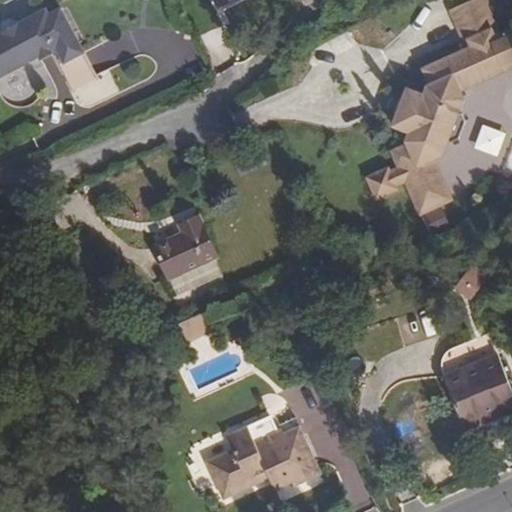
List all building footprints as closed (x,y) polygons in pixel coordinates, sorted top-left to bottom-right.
[(426,99),(409,92),(405,104),(407,107),(402,118),(399,118),(395,130),(412,136),(408,145),(409,148),(393,155),(401,172),(392,176),(390,173),(369,182),(379,203),(399,193),(398,190),(407,185),(422,218),(445,208),(426,167),(435,163),(444,159),(449,145),(453,146),(460,143),(467,126),(463,118),(459,117),(465,103),(461,95),(456,85),(497,66),(487,44),(496,40),(492,33),(497,31),(483,0),(480,0),(451,13),(465,46),(470,43),(473,50),(424,72),(432,88),(429,89),(426,99)] [(52,60),(58,57),(66,73),(86,63),(63,10),(51,15),(48,9),(20,23),(19,21),(10,18),(1,22),(0,27),(0,32),(0,33),(0,84),(42,65),(40,61),(50,56),(52,60)] [(456,85),(461,95),(511,71),(511,32),(496,40),(487,44),(497,66),(456,85)] [(50,56),(40,61),(42,65),(44,69),(54,64),(52,60),(50,56)] [(404,105),(401,104),(397,115),(400,116),(399,118),(402,118),(407,107),(405,104),(404,105)] [(479,126),(471,150),(495,158),(503,134),(479,126)] [(435,163),(426,167),(445,208),(454,204),(435,163)] [(39,237),(62,226),(55,211),(33,222),(39,237)] [(223,256),(205,215),(186,224),(190,233),(161,247),(176,277),(223,256)] [(62,226),(39,237),(44,247),(67,236),(62,226)] [(488,280),(474,269),(459,287),(473,299),(488,280)] [(203,314),(193,319),(196,325),(206,320),(203,314)] [(193,319),(178,325),(185,341),(210,330),(206,320),(196,325),(193,319)] [(457,404),(511,380),(502,361),(449,385),(457,404)] [(511,418),(511,382),(511,380),(457,404),(471,437),(489,429),(486,421),(504,413),(507,421),(511,418)] [(489,429),(507,421),(504,413),(486,421),(489,429)] [(271,487),(315,467),(298,427),(282,434),(280,429),(275,432),(268,416),(225,436),(231,450),(205,462),(222,500),(258,483),(256,479),(265,474),(271,487)] [(315,467),(271,487),(273,490),(290,482),(292,486),(319,474),(315,467)]
